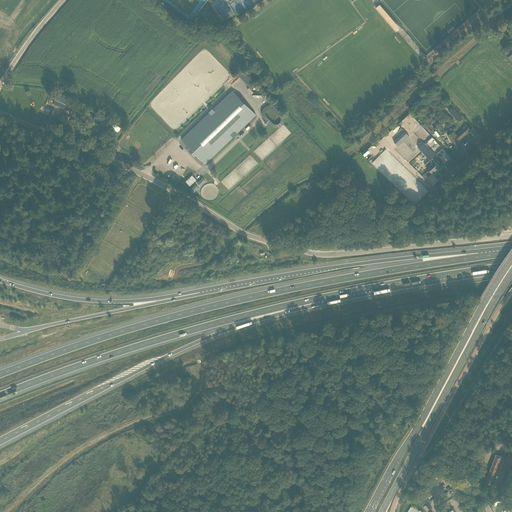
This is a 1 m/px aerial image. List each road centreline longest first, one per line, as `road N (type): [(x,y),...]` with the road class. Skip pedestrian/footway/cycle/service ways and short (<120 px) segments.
road 1 (motorway): [(484,256),(203,308),(0,375)]
road 2 (unclassified): [(378,250),(322,254),(253,236),(105,155),(0,111)]
road 3 (motorway): [(0,440),(207,337),(311,301)]
road 4 (motorway): [(0,396),(176,334),(311,301)]
road 5 (motorway): [(484,256),(422,257),(197,293)]
road 6 (secondary): [(511,258),(370,511)]
road 7 (secondary): [(381,511),(511,271)]
road 8 (track): [(511,11),(358,153)]
road 9 (motorway): [(311,301),(511,265)]
road 10 (motorway): [(197,293),(92,300),(0,279)]
road 11 (motorway): [(197,293),(28,330)]
road 12 (track): [(332,511),(234,421),(212,420)]
road 13 (unclassified): [(378,250),(511,235)]
road 14 (residential): [(422,201),(511,118)]
